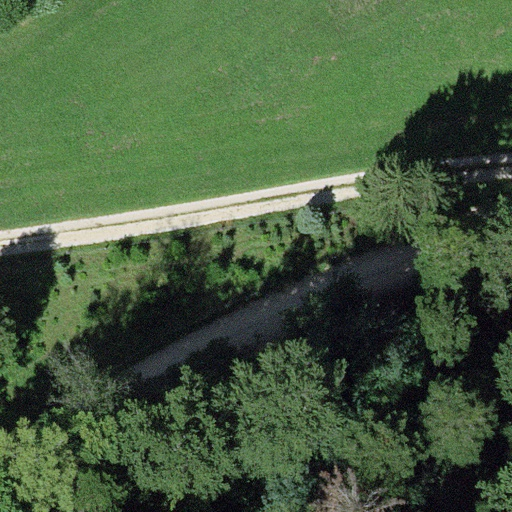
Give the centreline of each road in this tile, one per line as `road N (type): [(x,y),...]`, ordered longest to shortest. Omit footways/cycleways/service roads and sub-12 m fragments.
road 1 (track): [(511,181),(309,270),(88,407),(0,475)]
road 2 (track): [(0,244),(511,169)]
